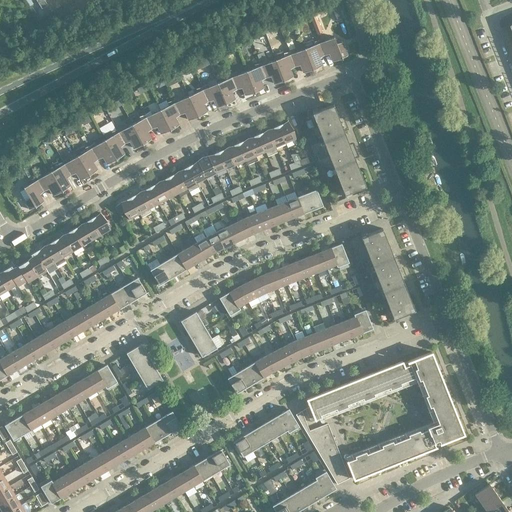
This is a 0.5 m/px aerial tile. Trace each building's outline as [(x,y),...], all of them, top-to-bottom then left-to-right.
[(36,0),(42,8),(47,5),(44,0),(36,0)] [(322,9),(309,14),(316,33),(321,31),(315,17),(324,13),(322,9)] [(48,14),(38,20),(41,25),(51,20),(48,14)] [(323,37),(318,40),(323,53),(328,51),(332,61),(342,59),(342,58),(347,55),(342,42),(336,44),(334,36),(333,37),(325,40),(323,37)] [(323,53),(318,40),(312,42),(313,45),(305,48),(304,48),(313,70),(322,65),(318,55),(323,53)] [(313,70),(304,48),(304,49),(296,52),(294,49),(289,51),(294,64),(299,62),(303,72),(312,70),(313,70)] [(294,64),(289,51),(283,53),(284,56),(276,60),(275,59),(284,82),(284,81),(292,76),(288,66),(294,64)] [(256,54),(260,63),(265,75),(270,73),(274,84),(283,81),(284,82),(275,59),(273,54),(264,58),(261,52),(256,54)] [(213,54),(206,57),(208,62),(216,59),(213,54)] [(265,75),(260,63),(254,64),(255,68),(247,71),(246,70),(246,71),(255,93),(255,92),(263,88),(259,77),(265,75)] [(255,93),(246,71),(238,74),(236,71),(231,74),(236,87),(241,85),(245,95),(254,93),(255,93)] [(236,87),(231,74),(225,76),(226,79),(217,83),(217,82),(226,105),(227,104),(226,104),(235,99),(230,89),(236,87)] [(226,105),(217,82),(217,83),(209,87),(207,84),(201,87),(207,99),(212,97),(216,107),(226,104),(226,105)] [(207,99),(201,87),(196,88),(197,92),(189,96),(188,95),(198,117),(198,116),(206,111),(202,101),(207,99)] [(198,117),(188,95),(188,96),(180,100),(178,97),(173,100),(179,112),(184,110),(188,120),(198,117)] [(179,112),(173,100),(167,102),(168,105),(160,109),(170,131),(171,130),(170,130),(179,124),(174,115),(179,112)] [(312,113),(323,140),(344,132),(333,104),(312,113)] [(170,131),(160,109),(159,109),(160,110),(152,114),(150,111),(145,114),(151,126),(156,124),(161,133),(170,130),(170,131)] [(151,126),(145,114),(139,116),(140,120),(132,124),(143,145),(143,144),(151,138),(146,129),(151,126)] [(280,124),(277,125),(285,142),(295,137),(292,130),(293,130),(293,129),(288,121),(282,125),(280,125),(280,124)] [(143,145),(132,124),(131,124),(132,124),(124,129),(122,126),(117,129),(123,141),(128,138),(134,148),(143,144),(143,145)] [(285,142),(277,125),(275,126),(276,127),(274,128),(268,130),(275,146),(285,142)] [(123,141),(117,129),(111,132),(113,135),(105,140),(105,139),(104,139),(116,160),(117,160),(116,159),(124,153),(118,144),(123,141)] [(277,150),(275,146),(268,130),(262,133),(260,134),(260,133),(258,134),(265,150),(267,155),(277,150)] [(355,158),(344,132),(323,140),(333,167),(355,158)] [(265,150),(258,134),(255,135),(256,136),(254,137),(248,138),(255,155),(265,150)] [(93,141),(94,142),(90,145),(96,157),(101,154),(107,163),(116,160),(104,139),(102,135),(93,141)] [(255,155),(248,138),(242,142),(240,142),(238,143),(245,159),(255,155)] [(245,159),(238,143),(236,144),(234,145),(228,147),(235,163),(245,159)] [(96,157),(90,145),(85,147),(84,147),(83,146),(75,151),(77,155),(89,176),(90,176),(89,175),(97,169),(92,160),(96,157)] [(235,163),(228,147),(223,151),(221,151),(220,150),(218,151),(225,168),(235,163)] [(225,168),(218,151),(216,152),(216,153),(214,154),(208,156),(215,172),(225,168)] [(89,176),(77,155),(77,156),(70,160),(67,157),(63,161),(70,173),(74,170),(80,179),(89,175),(89,176)] [(215,172),(208,156),(202,157),(197,161),(206,177),(215,172)] [(366,186),(355,158),(333,167),(344,194),(366,186)] [(70,173),(63,161),(57,163),(57,162),(48,167),(50,171),(63,192),(63,191),(70,185),(65,175),(70,173)] [(206,177),(197,161),(192,165),(190,166),(190,165),(188,166),(196,182),(206,177)] [(28,163),(22,169),(28,180),(30,179),(36,177),(28,163)] [(327,176),(322,164),(318,166),(323,178),(327,176)] [(198,186),(196,182),(188,166),(186,167),(186,168),(184,169),(178,171),(187,187),(189,191),(198,186)] [(63,192),(50,171),(43,176),(40,173),(36,177),(43,188),(48,185),(53,195),(62,191),(62,192),(63,192)] [(187,187),(178,171),(173,175),(171,176),(171,175),(169,176),(177,192),(187,187)] [(177,192),(169,176),(166,177),(167,178),(165,179),(159,181),(168,197),(177,192)] [(43,188),(36,177),(30,179),(32,182),(24,187),(24,186),(23,187),(29,197),(25,201),(30,209),(35,207),(36,207),(43,201),(38,191),(43,188)] [(168,197),(159,181),(154,185),(152,186),(152,185),(150,186),(158,202),(168,197)] [(158,202),(150,186),(147,188),(148,188),(146,190),(140,192),(149,207),(158,202)] [(316,189),(306,193),(313,209),(323,205),(316,189)] [(151,211),(149,207),(140,192),(135,196),(133,196),(133,195),(131,197),(139,213),(141,216),(151,211)] [(313,209),(306,193),(297,197),(303,213),(313,209)] [(139,213),(131,197),(128,198),(129,198),(127,200),(121,202),(115,206),(119,214),(125,211),(129,218),(139,213)] [(303,213),(297,197),(287,201),(293,217),(303,213)] [(293,217),(287,201),(277,205),(283,221),(293,217)] [(283,221),(277,205),(267,209),(273,225),(283,221)] [(273,225),(267,209),(257,213),(263,229),(273,225)] [(93,217),(91,218),(100,234),(109,228),(105,221),(106,221),(107,220),(100,213),(95,217),(93,218),(93,217)] [(263,229),(257,213),(246,217),(253,233),(263,229)] [(253,233),(246,217),(236,222),(243,238),(253,233)] [(100,234),(91,218),(89,219),(89,220),(87,221),(81,224),(91,239),(100,234)] [(243,238),(236,222),(226,227),(234,243),(243,238)] [(91,239),(81,224),(77,228),(75,229),(74,228),(72,229),(81,245),(91,239)] [(234,243),(226,227),(216,232),(224,247),(234,243)] [(361,237),(372,264),(393,255),(382,228),(361,237)] [(81,245),(72,229),(70,230),(70,231),(69,232),(63,235),(72,250),(81,245)] [(224,247),(216,232),(206,237),(214,252),(224,247)] [(72,250),(63,235),(58,239),(56,240),(56,239),(54,240),(63,256),(72,250)] [(214,252),(206,237),(196,243),(205,258),(214,252)] [(63,256),(54,240),(51,242),(52,242),(50,244),(44,246),(53,261),(63,256)] [(205,258),(196,243),(187,248),(196,263),(205,258)] [(341,243),(330,248),(337,264),(336,264),(337,266),(348,262),(341,243)] [(53,261),(44,246),(39,250),(38,251),(37,250),(35,251),(44,267),(53,261)] [(196,263),(187,248),(177,254),(186,269),(196,263)] [(337,264),(330,248),(320,251),(327,268),(336,264),(337,264)] [(44,267),(35,251),(31,254),(32,256),(28,260),(36,274),(45,268),(44,267)] [(327,268),(320,251),(310,255),(317,272),(327,268)] [(186,269),(177,254),(169,259),(178,274),(186,269)] [(317,272),(310,255),(300,259),(307,276),(317,272)] [(404,282),(393,255),(372,264),(382,291),(404,282)] [(178,274),(169,259),(160,264),(169,279),(178,274)] [(307,276),(300,259),(290,263),(297,280),(307,276)] [(36,274),(28,260),(23,264),(18,266),(27,279),(26,279),(27,281),(37,275),(36,274)] [(297,280),(290,263),(280,267),(286,284),(297,280)] [(169,279),(160,264),(150,270),(159,285),(169,279)] [(11,265),(7,268),(16,283),(17,285),(26,279),(27,279),(18,266),(13,268),(11,265)] [(286,284),(280,267),(270,271),(276,288),(286,284)] [(16,283),(7,268),(5,269),(5,270),(4,271),(0,272),(0,276),(7,289),(16,283)] [(276,288),(270,271),(259,276),(266,292),(276,288)] [(266,292),(259,276),(249,281),(257,296),(266,292)] [(137,277),(128,283),(137,298),(146,292),(137,277)] [(257,296),(249,281),(239,286),(247,301),(257,296)] [(415,310),(404,282),(382,291),(393,318),(415,310)] [(137,298),(128,283),(119,288),(128,303),(137,298)] [(247,301),(239,286),(229,292),(238,307),(238,306),(247,301)] [(128,303),(119,288),(110,293),(119,308),(128,303)] [(376,300),(372,288),(367,290),(372,301),(376,300)] [(238,307),(229,292),(219,298),(231,317),(241,311),(238,306),(238,307)] [(119,308),(110,293),(101,299),(110,314),(119,308)] [(110,314),(101,299),(91,304),(100,319),(110,314)] [(100,319),(91,304),(82,310),(91,325),(100,319)] [(354,314),(355,316),(362,332),(372,328),(365,309),(354,314)] [(91,325),(82,310),(73,315),(82,331),(91,325)] [(201,321),(196,311),(180,320),(186,329),(201,321)] [(82,331),(73,315),(64,321),(73,336),(82,331)] [(355,316),(345,320),(352,336),(362,332),(355,316)] [(352,336),(345,320),(335,324),(342,340),(352,336)] [(73,336),(64,321),(54,326),(63,342),(73,336)] [(206,329),(201,321),(186,329),(191,338),(206,329)] [(342,340),(335,324),(325,328),(331,344),(342,340)] [(63,342),(54,326),(45,332),(54,347),(63,342)] [(331,344),(325,328),(315,332),(321,348),(331,344)] [(211,338),(206,329),(191,338),(196,347),(211,338)] [(54,347),(45,332),(36,338),(45,353),(54,347)] [(321,348),(315,332),(305,336),(311,352),(321,348)] [(311,352),(305,336),(294,340),(301,356),(311,352)] [(45,353),(36,338),(26,343),(35,358),(45,353)] [(217,347),(211,338),(196,347),(202,356),(217,347)] [(301,356),(294,340),(284,346),(292,361),(301,356)] [(35,358),(26,343),(17,349),(26,364),(35,358)] [(147,353),(141,344),(126,353),(132,362),(147,353)] [(292,361),(284,346),(274,351),(282,366),(292,361)] [(26,364),(17,349),(8,354),(17,369),(26,364)] [(282,366),(274,351),(264,356),(273,371),(282,366)] [(408,361),(409,364),(404,366),(402,361),(307,399),(310,406),(307,407),(311,418),(314,416),(316,421),(417,381),(433,422),(345,456),(353,476),(351,477),(353,476),(354,479),(436,446),(434,441),(439,439),(440,443),(463,433),(431,352),(408,361)] [(152,362),(147,353),(132,362),(137,370),(152,362)] [(17,369),(8,354),(0,358),(0,361),(7,375),(17,369)] [(273,371),(264,356),(255,362),(263,377),(273,371)] [(157,370),(152,362),(137,370),(142,379),(157,370)] [(263,377),(255,362),(246,367),(255,382),(263,377)] [(118,384),(107,364),(97,370),(106,385),(105,385),(108,390),(118,384)] [(255,382),(246,367),(237,372),(246,387),(255,382)] [(106,385),(97,370),(87,376),(96,391),(105,385),(106,385)] [(162,379),(157,370),(142,379),(147,388),(162,379)] [(246,387),(237,372),(227,378),(236,393),(246,387)] [(96,391),(87,376),(78,381),(87,396),(96,391)] [(87,396),(78,381),(69,387),(78,402),(87,396)] [(78,402),(69,387),(59,392),(68,407),(78,402)] [(68,407),(59,392),(50,398),(59,413),(68,407)] [(59,413),(50,398),(41,403),(50,418),(59,413)] [(50,418),(41,403),(32,409),(41,424),(50,418)] [(299,426),(288,408),(279,414),(288,429),(287,430),(288,432),(299,426)] [(41,424),(32,409),(22,414),(31,429),(41,424)] [(181,426),(172,411),(162,417),(171,432),(181,426)] [(309,430),(301,411),(295,414),(337,484),(349,478),(327,423),(309,430)] [(31,429),(22,414),(14,419),(22,434),(31,429)] [(288,429),(279,414),(270,419),(279,435),(287,430),(288,429)] [(171,432),(162,417),(153,422),(162,437),(171,432)] [(22,434),(14,419),(4,425),(13,440),(22,434)] [(279,435),(270,419),(261,425),(270,440),(279,435)] [(162,437),(153,422),(145,427),(154,442),(162,437)] [(270,440),(261,425),(252,430),(261,445),(270,440)] [(154,442),(145,427),(135,433),(144,448),(154,442)] [(261,445),(252,430),(244,435),(252,450),(261,445)] [(144,448),(135,433),(126,438),(135,453),(144,448)] [(252,450),(244,435),(234,441),(243,456),(252,450)] [(135,453),(126,438),(117,444),(126,459),(135,453)] [(13,446),(10,440),(5,442),(9,448),(13,446)] [(126,459),(117,444),(107,449),(116,464),(126,459)] [(17,452),(13,446),(9,448),(12,455),(17,452)] [(116,464),(107,449),(98,455),(107,470),(116,464)] [(220,449),(211,454),(220,470),(229,464),(220,449)] [(220,470),(211,454),(202,460),(211,475),(220,470)] [(107,470),(98,455),(89,460),(98,475),(107,470)] [(24,464),(21,458),(16,461),(20,467),(24,464)] [(98,475),(89,460),(80,466),(89,481),(98,475)] [(211,475),(202,460),(193,465),(202,480),(211,475)] [(28,470),(24,464),(20,467),(23,473),(28,470)] [(202,480),(193,465),(184,470),(193,485),(202,480)] [(89,481),(80,466),(70,471),(79,486),(89,481)] [(193,485),(184,470),(175,476),(184,491),(193,485)] [(79,486),(70,471),(61,477),(70,492),(79,486)] [(336,488),(325,471),(315,477),(316,479),(317,479),(326,494),(336,488)] [(0,491),(9,486),(4,476),(0,478),(0,491)] [(184,491),(175,476),(165,481),(174,496),(184,491)] [(35,483),(32,477),(27,479),(31,486),(35,483)] [(61,477),(52,482),(61,497),(70,492),(61,477)] [(51,479),(41,486),(51,503),(61,497),(52,482),(51,479)] [(317,479),(316,479),(308,484),(317,499),(326,494),(317,479)] [(174,496),(165,481),(156,487),(165,502),(174,496)] [(39,489),(35,483),(31,486),(34,492),(39,489)] [(474,494),(481,503),(496,493),(489,483),(474,494)] [(317,499),(308,484),(299,489),(308,504),(317,499)] [(0,503),(15,495),(9,486),(0,491),(0,503)] [(165,502),(156,487),(147,492),(156,507),(165,502)] [(308,504),(299,489),(291,495),(300,510),(308,504)] [(47,503),(41,492),(35,495),(42,506),(47,503)] [(148,511),(156,507),(147,492),(138,498),(145,511),(148,511)] [(502,501),(496,493),(481,503),(487,511),(502,501)] [(7,511),(20,504),(15,495),(0,503),(0,506),(3,511),(7,511)] [(295,511),(300,510),(291,495),(282,500),(289,511),(295,511)] [(145,511),(138,498),(128,503),(133,511),(145,511)] [(289,511),(282,500),(272,505),(276,511),(289,511)] [(505,511),(508,510),(502,501),(487,511),(505,511)] [(133,511),(128,503),(119,509),(120,511),(133,511)]
